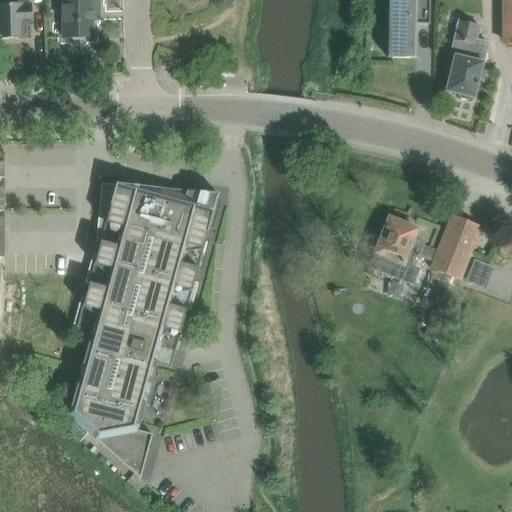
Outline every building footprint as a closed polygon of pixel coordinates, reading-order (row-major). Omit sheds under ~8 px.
[(0,0),(0,39),(25,39),(24,25),(32,25),(31,4),(25,5),(24,0),(0,0)] [(62,0),(63,18),(64,38),(93,38),(92,12),(99,12),(98,0),(62,0)] [(388,0),(387,58),(415,59),(416,25),(429,25),(430,0),(388,0)] [(511,0),(502,0),(504,45),(511,45),(511,0)] [(471,98),(474,99),(478,81),(483,82),(485,72),(481,71),(487,43),(476,41),(479,27),(458,22),(450,56),(449,56),(445,71),(451,72),(446,92),(458,95),(460,99),(467,101),(471,98)] [(116,185),(101,184),(96,241),(101,243),(97,257),(93,256),(86,283),(89,284),(85,298),(82,297),(74,325),(92,330),(68,416),(141,479),(153,435),(138,431),(161,349),(179,354),(186,326),(183,325),(187,311),(190,312),(198,284),(194,283),(198,269),(202,270),(209,243),(206,242),(210,228),(213,229),(221,201),(217,200),(218,195),(189,192),(116,185)] [(370,269),(388,277),(412,286),(418,270),(413,268),(418,258),(432,264),(430,269),(460,281),(481,228),(451,216),(437,252),(422,246),(423,245),(412,241),(416,231),(389,220),(370,269)] [(433,312),(425,333),(446,344),(455,321),(433,312)]
